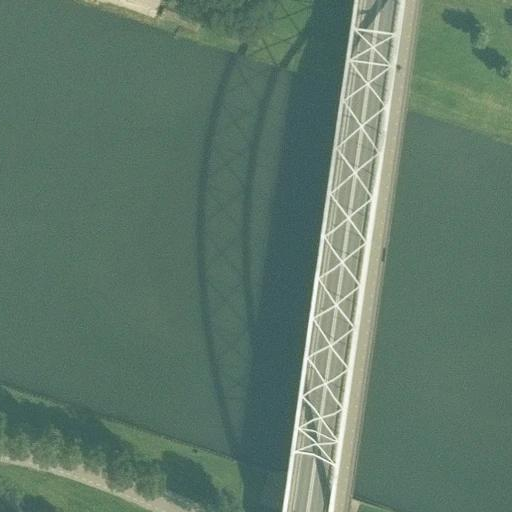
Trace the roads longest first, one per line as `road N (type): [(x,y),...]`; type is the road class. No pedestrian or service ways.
road 1 (tertiary): [(308,511),(380,0)]
road 2 (tertiary): [(188,511),(76,465),(0,449)]
